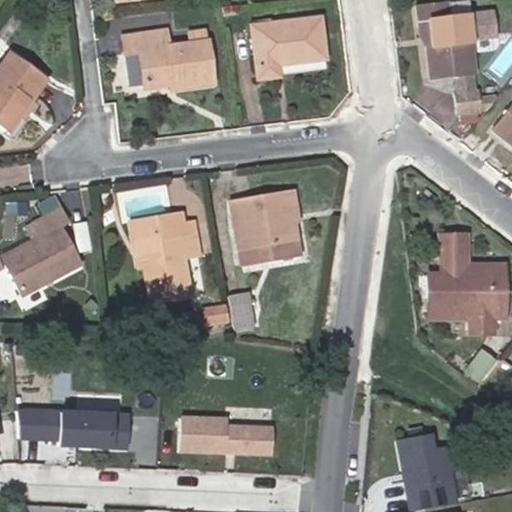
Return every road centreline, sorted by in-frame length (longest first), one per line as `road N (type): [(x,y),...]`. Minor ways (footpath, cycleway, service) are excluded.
road 1 (residential): [(375,137),(338,377),(330,500)]
road 2 (residential): [(0,485),(330,500)]
road 3 (residential): [(375,137),(111,160),(72,155)]
road 4 (residential): [(511,217),(412,138),(379,124)]
road 5 (residential): [(379,124),(365,0)]
